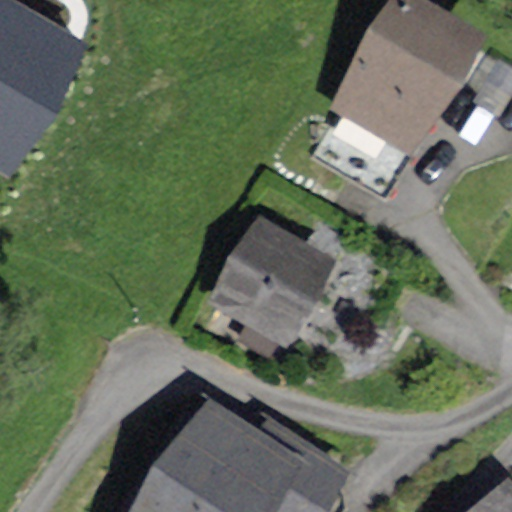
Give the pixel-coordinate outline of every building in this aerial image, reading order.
[(413,149),(489,32),(439,0),(391,0),(329,95),(413,149)] [(78,50),(0,1),(0,156),(10,162),(78,50)] [(338,262),(257,213),(209,293),(291,342),(338,262)] [(338,511),(361,479),(306,443),(299,453),(212,396),(122,511),(338,511)] [(511,511),(511,479),(508,476),(469,511),(511,511)]
